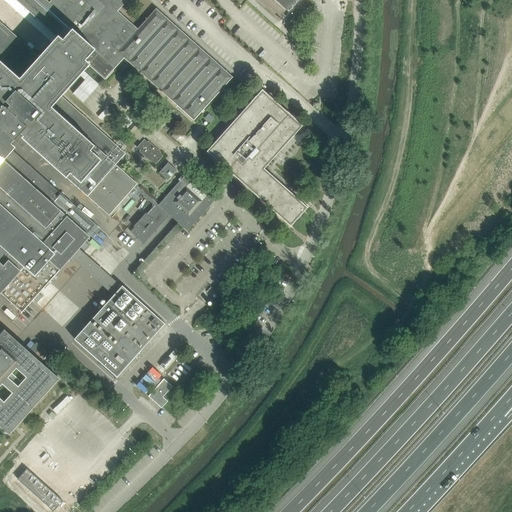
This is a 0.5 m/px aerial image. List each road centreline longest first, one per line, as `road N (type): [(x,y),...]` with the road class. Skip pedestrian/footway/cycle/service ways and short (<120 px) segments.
road 1 (unclassified): [(108,511),(235,376),(301,269),(345,139),(357,0)]
road 2 (motorway): [(511,267),(289,511)]
road 3 (motorway): [(511,310),(330,511)]
road 4 (motorway): [(369,511),(511,353)]
road 5 (motorway): [(408,511),(500,410)]
